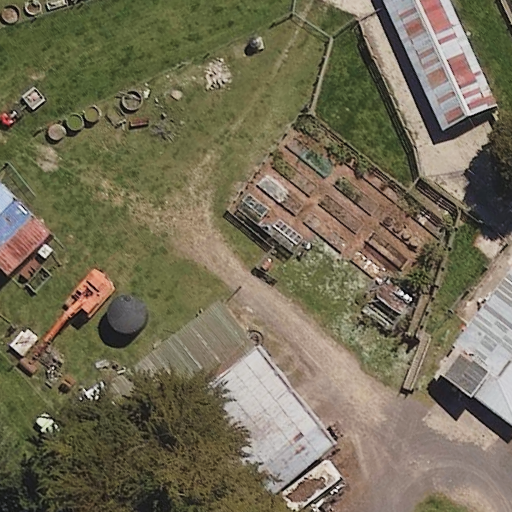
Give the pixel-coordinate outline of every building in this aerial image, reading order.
[(495,109),(446,0),(382,0),(442,132),(495,109)] [(0,217),(17,202),(0,183),(0,217)] [(321,258),(279,221),(261,241),(304,278),(321,258)] [(511,270),(435,366),(511,428),(511,270)] [(152,311),(134,291),(105,318),(123,337),(152,311)] [(388,331),(340,297),(325,318),(372,352),(388,331)] [(253,511),(328,453),(251,354),(161,425),(229,511),(253,511)]
